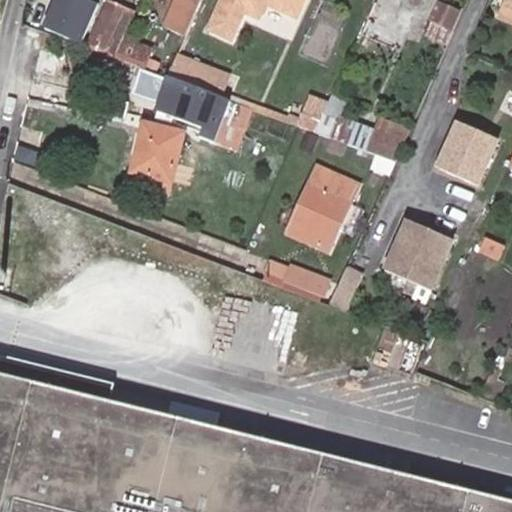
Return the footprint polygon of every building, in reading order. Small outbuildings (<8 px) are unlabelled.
[(303,0),(223,0),(210,29),(231,38),(249,0),(253,0),(296,18),(303,0)] [(403,0),(375,0),(368,17),(378,22),(409,35),(416,21),(397,13),(403,0)] [(96,29),(91,26),(84,44),(116,58),(126,36),(136,15),(109,2),(96,29)] [(511,6),(506,4),(502,15),(511,19),(511,6)] [(373,32),(378,22),(368,17),(363,27),(373,32)] [(429,28),(423,42),(446,52),(452,38),(429,28)] [(126,36),(116,58),(115,60),(144,70),(153,47),(126,36)] [(189,87),(221,98),(228,77),(196,66),(189,87)] [(349,102),(332,96),(316,133),(351,146),(357,128),(341,122),(349,102)] [(230,116),(163,97),(158,113),(211,128),(209,137),(223,142),(230,116)] [(185,133),(146,125),(134,178),(175,185),(185,133)] [(498,143),(456,125),(437,169),(479,187),(498,143)] [(406,145),(376,133),(369,153),(379,156),(398,163),(406,145)] [(398,163),(379,156),(373,168),(392,176),(398,163)] [(316,202),(302,239),(336,253),(366,177),(322,160),(308,199),(316,202)] [(293,235),(302,239),(316,202),(308,199),(293,235)] [(449,245),(408,227),(389,270),(430,288),(449,245)] [(507,248),(486,239),(479,256),(499,265),(507,248)] [(352,313),(368,275),(350,268),(334,305),(352,313)] [(335,286),(312,277),(306,291),(329,300),(335,286)] [(0,511),(466,511),(451,508),(403,497),(224,451),(228,434),(165,418),(168,407),(146,401),(143,413),(105,403),(111,383),(0,355),(0,511)] [(491,368),(479,396),(496,403),(504,385),(496,382),(501,372),(491,368)] [(407,479),(228,434),(224,451),(403,497),(407,479)] [(407,479),(403,497),(451,508),(455,491),(456,484),(408,474),(407,479)] [(511,511),(511,505),(455,491),(451,508),(466,511),(511,511)]
